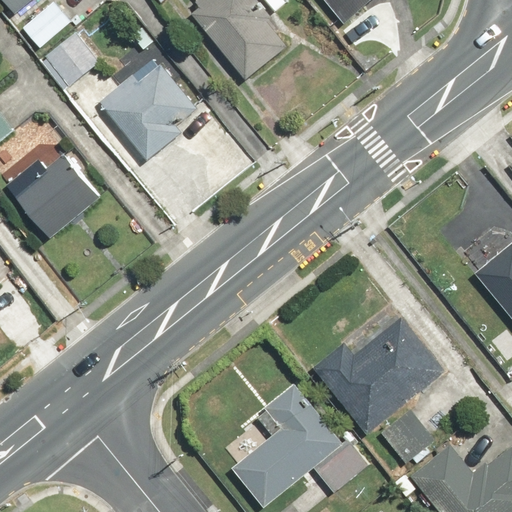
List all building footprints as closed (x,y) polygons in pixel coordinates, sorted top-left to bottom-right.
[(10,0),(22,15),(41,0),(10,0)] [(204,0),(200,4),(205,10),(201,14),(255,77),(291,45),(264,13),(271,7),(264,0),(204,0)] [(330,0),(349,22),(376,0),(330,0)] [(79,26),(61,3),(29,28),(47,51),(79,26)] [(156,16),(136,34),(150,49),(170,31),(156,16)] [(107,62),(83,32),(50,60),(74,89),(107,62)] [(163,57),(107,102),(154,160),(209,116),(163,57)] [(0,102),(0,148),(22,131),(0,102)] [(56,240),(89,214),(110,197),(77,154),(56,171),(49,161),(15,187),(56,240)] [(511,247),(478,275),(511,317),(511,247)] [(0,288),(9,281),(0,269),(0,288)] [(409,315),(363,355),(352,342),(320,369),(376,435),(408,408),(455,369),(409,315)] [(340,494),(371,469),(379,462),(354,431),(346,438),(303,386),(272,411),(262,419),(277,437),(240,467),(273,507),(320,469),(340,494)] [(444,440),(417,408),(386,434),(413,466),(444,440)] [(456,446),(417,478),(410,470),(394,483),(406,498),(423,485),(445,511),(511,511),(511,444),(478,473),(456,446)]
